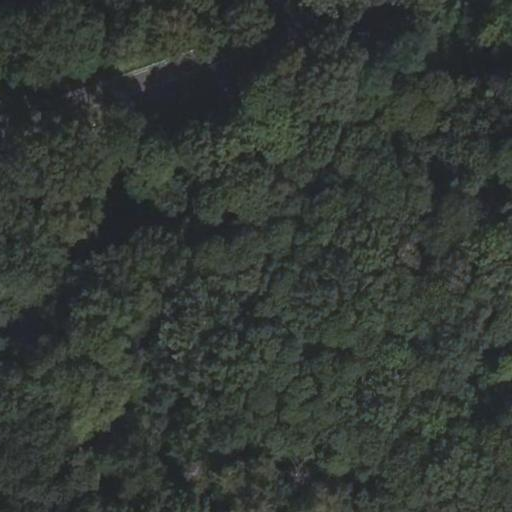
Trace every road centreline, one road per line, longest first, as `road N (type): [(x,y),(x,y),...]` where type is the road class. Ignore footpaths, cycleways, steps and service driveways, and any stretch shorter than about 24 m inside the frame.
road 1 (secondary): [(400,0),(0,138)]
road 2 (track): [(454,66),(377,122),(328,139),(284,169),(227,259),(198,337)]
road 3 (track): [(198,337),(151,478),(127,511)]
